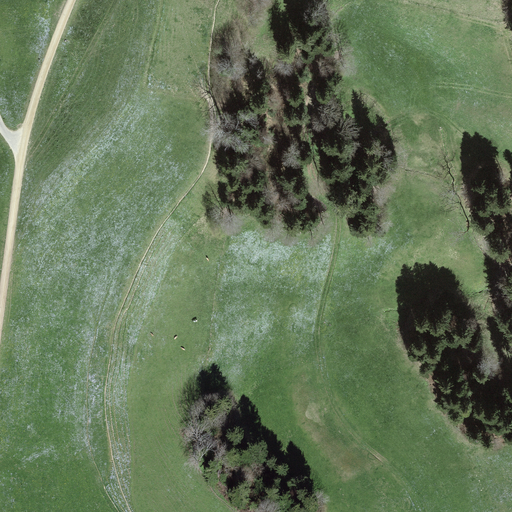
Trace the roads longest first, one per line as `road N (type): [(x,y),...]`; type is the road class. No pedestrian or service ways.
road 1 (track): [(422,511),(403,479),(350,429),(323,373),(317,334),(347,166),(356,143),(421,111),(511,169)]
road 2 (track): [(0,310),(27,125),(71,0)]
